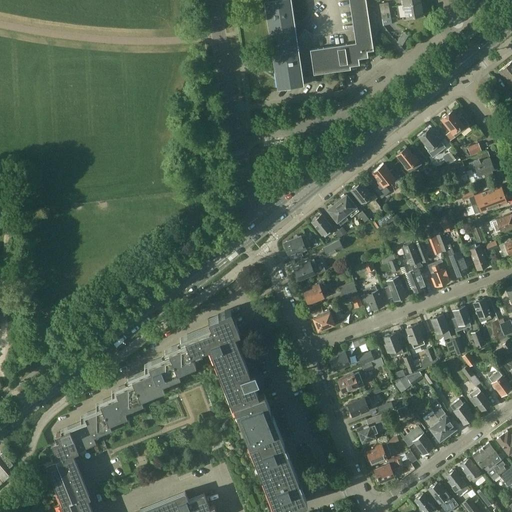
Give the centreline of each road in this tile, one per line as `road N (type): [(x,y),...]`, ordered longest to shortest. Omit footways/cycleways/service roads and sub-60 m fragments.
road 1 (primary): [(0,430),(264,225)]
road 2 (primary): [(298,197),(511,24)]
road 3 (residential): [(455,27),(341,115),(234,138)]
road 4 (residential): [(307,349),(511,270)]
road 5 (residential): [(298,197),(310,205),(461,84)]
road 6 (residential): [(371,511),(511,406)]
road 7 (residential): [(371,511),(307,349)]
road 8 (residential): [(234,138),(213,0)]
